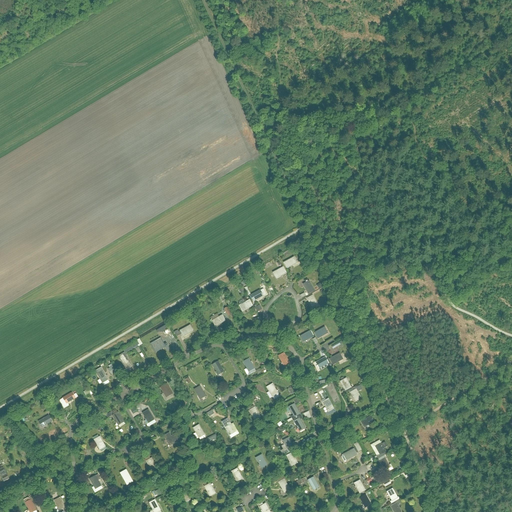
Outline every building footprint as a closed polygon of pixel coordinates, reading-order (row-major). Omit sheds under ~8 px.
[(287,268),(297,263),(294,258),(284,263),(287,268)] [(276,279),(286,273),(283,268),(273,273),(276,279)] [(309,294),(314,291),(309,282),(304,285),(309,294)] [(254,302),(263,297),(260,291),(251,296),(254,302)] [(313,309),(318,306),(313,296),(307,299),(313,309)] [(243,312),(252,306),(249,301),(240,306),(243,312)] [(216,327),(225,321),(222,316),(213,321),(216,327)] [(183,337),(193,331),(190,326),(180,331),(183,337)] [(318,339),(327,333),(324,328),(315,333),(318,339)] [(303,342),(313,337),(310,332),(300,337),(303,342)] [(156,352),(165,347),(162,342),(153,347),(156,352)] [(128,354),(136,350),(134,345),(125,349),(128,354)] [(284,367),(290,364),(284,354),(279,357),(282,363),(281,364),(282,365),(283,364),(284,367)] [(333,365),(343,359),(340,354),(330,360),(333,365)] [(127,370),(132,366),(126,357),(121,360),(127,370)] [(319,369),(328,363),(325,358),(316,363),(319,369)] [(249,372),(255,369),(249,359),(244,363),(247,369),(246,370),(247,371),(248,370),(249,372)] [(219,375),(224,372),(218,362),(213,365),(217,372),(216,372),(216,373),(217,373),(219,375)] [(103,383),(108,380),(102,371),(97,374),(103,383)] [(350,391),(353,389),(352,387),(351,387),(348,383),(346,379),(344,380),(343,381),(343,382),(342,382),(341,383),(343,387),(345,391),(346,390),(348,389),(349,391),(350,391)] [(167,397),(172,394),(167,385),(161,388),(167,397)] [(277,392),(278,392),(277,390),(276,391),(273,385),(267,388),(273,397),(278,394),(277,392)] [(200,400),(206,397),(200,387),(195,390),(200,400)] [(354,391),(353,389),(350,391),(352,396),(355,400),(356,400),(357,399),(358,400),(359,399),(361,398),(359,394),(356,390),(355,390),(354,391)] [(67,404),(76,398),(73,393),(63,399),(67,404)] [(328,412),(334,409),(328,400),(323,402),(328,412)] [(301,416),(295,404),(289,407),(290,410),(289,410),(290,411),(291,411),(294,415),(291,417),(293,420),(301,416)] [(255,421),(260,418),(255,408),(249,411),(255,421)] [(119,426),(124,422),(118,413),(116,411),(115,410),(112,412),(113,413),(112,413),(113,415),(112,416),(117,422),(116,423),(116,424),(117,423),(119,426)] [(149,423),(154,420),(149,410),(143,414),(146,419),(145,420),(146,421),(147,420),(149,423)] [(42,428),(52,422),(49,416),(39,422),(42,428)] [(302,418),(301,416),(293,420),(298,428),(297,429),(297,430),(298,429),(300,432),(305,428),(300,419),(302,418)] [(364,428),(374,422),(371,417),(361,422),(364,428)] [(235,432),(230,423),(229,423),(227,420),(223,422),(225,425),(224,426),(230,435),(235,432)] [(199,438),(204,435),(199,426),(194,429),(199,438)] [(170,446),(179,441),(175,434),(171,437),(170,434),(164,437),(170,446)] [(100,450),(106,447),(100,437),(95,440),(100,450)] [(288,451),(294,448),(289,438),(283,441),(285,444),(283,444),(284,445),(285,445),(288,451)] [(386,455),(387,454),(386,452),(384,448),(381,444),(378,445),(375,447),(378,451),(380,455),(379,456),(377,457),(378,459),(382,457),(384,456),(386,455)] [(356,448),(342,455),(341,458),(344,462),(357,455),(356,454),(358,453),(356,448)] [(292,466),(298,463),(293,453),(287,456),(290,463),(289,463),(290,465),(291,464),(292,466)] [(262,468),(267,465),(262,455),(256,459),(260,465),(259,466),(259,467),(261,466),(262,468)] [(385,458),(386,458),(384,456),(382,457),(378,459),(379,461),(382,465),(384,469),(387,468),(389,466),(387,462),(385,458)] [(151,470),(157,467),(152,458),(146,462),(151,470)] [(237,482),(243,479),(237,469),(232,472),(236,480),(235,480),(236,481),(237,481),(237,482)] [(127,485),(133,482),(127,473),(122,476),(125,482),(124,482),(125,484),(126,483),(127,485)] [(96,489),(101,486),(96,476),(90,480),(94,486),(93,487),(94,488),(95,487),(96,489)] [(313,491),(319,488),(313,478),(308,481),(313,491)] [(284,493),(290,490),(284,480),(279,483),(282,489),(281,490),(282,491),(283,490),(284,493)] [(360,494),(365,491),(360,481),(354,484),(356,486),(354,487),(355,488),(356,487),(360,494)] [(210,497),(216,494),(210,484),(205,487),(208,492),(207,493),(207,494),(208,493),(210,497)] [(392,501),(397,498),(392,489),(387,493),(392,501)] [(186,502),(192,499),(186,490),(181,493),(185,499),(183,500),(184,501),(185,500),(186,502)] [(366,508),(371,505),(365,495),(360,498),(364,505),(363,505),(363,507),(364,506),(366,508)] [(60,511),(65,508),(60,498),(55,501),(60,511)] [(30,511),(33,511),(36,510),(31,500),(30,501),(30,499),(28,500),(29,502),(26,503),(29,510),(28,510),(29,511),(30,511)] [(154,511),(157,511),(161,510),(155,500),(150,503),(153,510),(152,511),(154,511)] [(391,507),(393,511),(401,511),(397,505),(400,504),(399,501),(396,502),(395,502),(391,504),(392,506),(391,507)]
